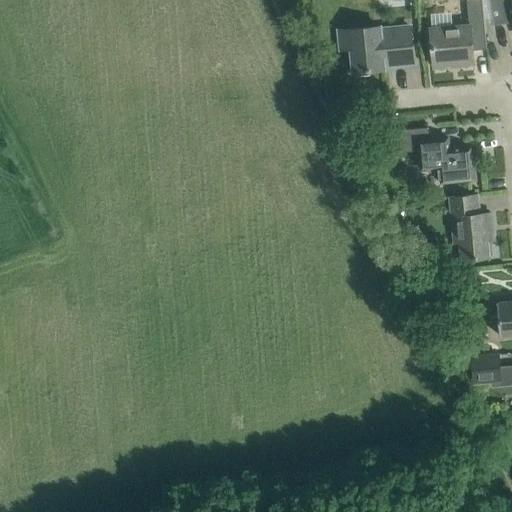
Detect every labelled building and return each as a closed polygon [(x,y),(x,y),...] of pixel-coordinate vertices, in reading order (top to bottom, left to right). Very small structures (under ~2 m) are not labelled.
[(466,0),(469,26),(431,30),(432,46),(434,66),(474,62),(473,50),(487,49),(482,0),(466,0)] [(511,0),(489,0),(491,5),(493,25),(511,22),(511,0)] [(341,50),(352,49),(354,71),(384,68),(384,65),(414,62),(410,25),(381,28),(381,26),(350,29),(350,30),(339,31),(341,50)] [(429,139),(428,127),(394,131),(396,152),(420,150),(421,168),(441,166),(442,181),(462,179),(462,182),(476,181),(475,167),(473,167),(471,147),(449,149),(448,137),(429,139)] [(479,214),(477,195),(451,197),(453,218),(459,217),(463,259),(489,256),(488,240),(494,239),(491,213),(479,214)] [(511,300),(497,302),(500,336),(511,335),(511,300)] [(501,379),(498,354),(472,357),(474,382),(501,379)]
